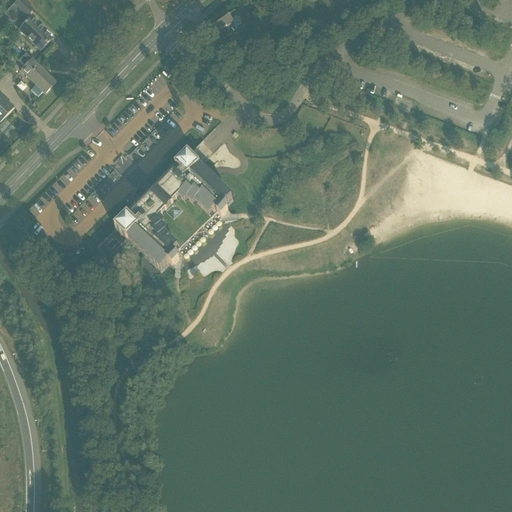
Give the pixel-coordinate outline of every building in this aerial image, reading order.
[(5,16),(13,25),(22,16),(25,19),(33,12),(21,0),(20,0),(20,1),(5,16)] [(210,25),(217,35),(218,34),(224,42),(231,36),(226,29),(233,24),(234,25),(236,26),(239,26),(240,25),(241,23),(241,21),(235,12),(229,17),(226,13),(210,25)] [(30,20),(19,32),(40,53),(51,41),(30,20)] [(277,44),(272,48),(262,56),(266,62),(276,54),(277,56),(283,52),(277,44)] [(234,65),(243,78),(254,70),(238,47),(231,52),(238,62),(234,65)] [(21,74),(35,87),(31,92),(38,99),(43,94),(45,96),(55,85),(25,54),(17,62),(25,69),(21,74)] [(0,97),(0,124),(14,110),(0,97)] [(201,168),(189,156),(176,169),(179,172),(155,196),(153,199),(131,221),(128,218),(116,231),(128,243),(129,242),(162,274),(170,266),(173,270),(180,263),(173,257),(215,213),(222,220),(229,213),(225,210),(233,202),(200,169),(201,168)]
